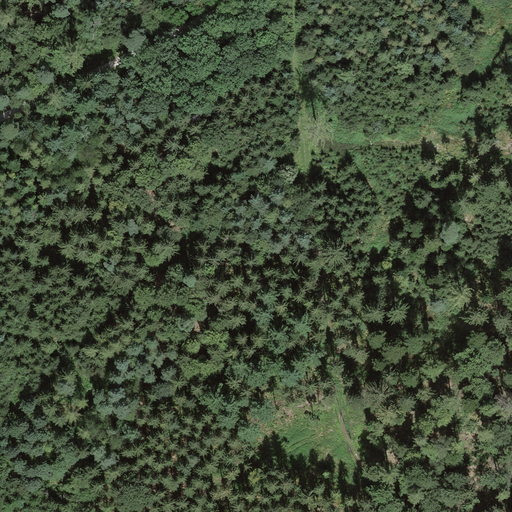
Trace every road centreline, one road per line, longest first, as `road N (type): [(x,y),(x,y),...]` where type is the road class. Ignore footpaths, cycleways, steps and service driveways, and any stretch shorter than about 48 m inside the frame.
road 1 (track): [(284,0),(325,352)]
road 2 (track): [(0,117),(240,0)]
